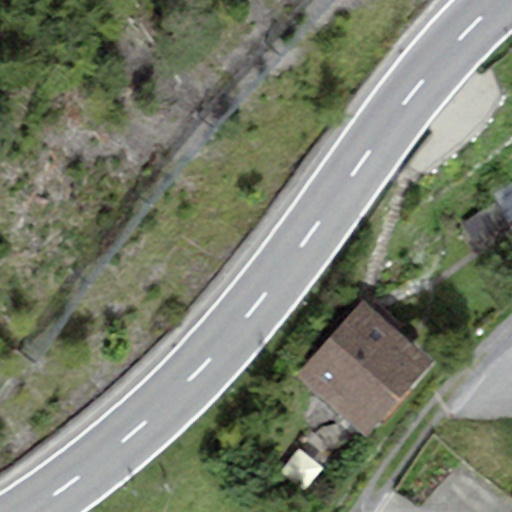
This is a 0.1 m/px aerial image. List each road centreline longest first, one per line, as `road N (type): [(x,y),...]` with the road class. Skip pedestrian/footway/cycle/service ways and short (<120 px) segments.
road 1 (secondary): [(26,511),(183,387),(308,245),(391,113),(500,0)]
road 2 (residential): [(362,511),(511,331)]
